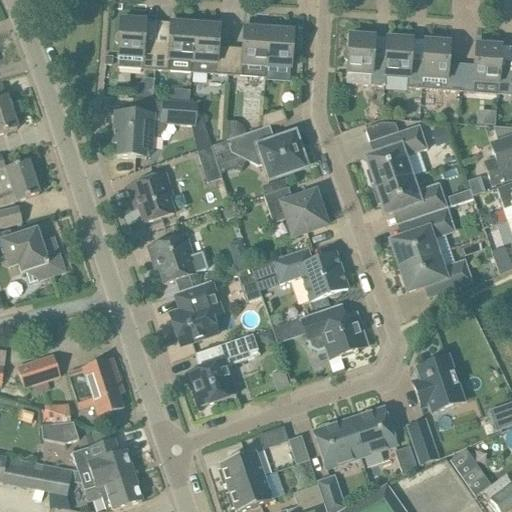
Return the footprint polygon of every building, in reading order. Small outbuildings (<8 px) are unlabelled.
[(120,20),(119,33),(116,36),(114,39),(114,45),(116,48),(118,51),(117,69),(154,72),(156,50),(156,44),(143,43),(145,18),(128,17),(128,21),(120,20)] [(169,45),(156,44),(156,50),(154,72),(191,74),(192,64),(195,26),(187,25),(187,21),(170,20),(169,45)] [(191,74),(228,77),(230,49),(217,48),(219,23),(202,22),(202,26),(195,26),(192,64),(191,74)] [(230,49),(228,77),(265,79),(266,69),(268,31),(261,30),(261,26),(244,25),(242,50),(230,49)] [(276,32),(268,31),(266,69),(290,71),(293,28),(276,27),(276,32)] [(384,88),(387,40),(385,60),(373,59),(374,34),(358,33),(357,37),(349,37),(348,50),(347,50),(346,50),(345,52),(344,53),(343,54),(343,55),(343,56),(343,57),(343,58),(344,60),(345,61),(346,62),(347,62),(346,85),(384,88)] [(407,90),(421,91),(425,42),(424,42),(423,63),(410,62),(412,37),(395,36),(395,40),(387,40),(384,88),(385,88),(385,78),(408,79),(407,90)] [(425,42),(421,91),(459,94),(461,65),(448,65),(450,40),(433,38),(432,43),(425,42)] [(496,96),(497,96),(500,48),(493,47),(493,43),(476,41),(474,66),(461,65),(459,94),(474,95),(474,84),(497,86),(496,96)] [(500,48),(497,96),(511,97),(511,65),(511,69),(499,68),(501,48),(500,48)] [(6,97),(0,99),(0,136),(17,131),(6,97)] [(197,105),(152,102),(133,100),(132,115),(114,114),(112,146),(117,146),(116,159),(135,160),(136,153),(151,154),(152,137),(158,137),(164,132),(165,126),(195,128),(196,113),(197,105)] [(262,118),(261,131),(269,128),(286,122),(282,111),(262,118)] [(195,128),(196,130),(204,128),(199,112),(196,113),(195,128)] [(224,143),(226,142),(246,136),(243,128),(236,123),(225,123),(224,143)] [(376,192),(411,180),(404,159),(427,151),(419,127),(398,134),(395,126),(382,125),(365,130),(370,145),(382,141),(386,152),(365,159),(369,172),(366,173),(370,185),(374,184),(376,192)] [(261,131),(246,136),(226,142),(228,150),(229,149),(231,154),(240,159),(239,160),(246,163),(246,162),(258,168),(263,166),(268,182),(305,169),(298,147),(293,149),(289,137),(269,144),(265,131),(269,129),(269,128),(261,131)] [(445,128),(435,131),(440,145),(450,142),(445,128)] [(511,168),(511,140),(490,148),(495,161),(484,165),(492,188),(511,180),(511,172),(511,169),(511,168)] [(215,159),(211,148),(196,153),(200,164),(215,159)] [(5,170),(1,157),(0,157),(0,208),(16,203),(39,196),(28,163),(5,170)] [(172,199),(164,176),(128,188),(133,203),(136,202),(144,225),(173,216),(168,200),(172,199)] [(406,210),(410,222),(447,210),(439,185),(415,193),(411,180),(376,192),(373,193),(377,206),(381,205),(385,217),(406,210)] [(283,181),(262,188),(265,197),(286,190),(283,181)] [(511,184),(496,190),(503,211),(511,208),(511,184)] [(292,202),(288,189),(286,190),(265,197),(263,197),(273,226),(286,221),(292,239),(325,228),(317,203),(313,204),(310,196),(292,202)] [(472,201),(469,192),(448,199),(451,208),(472,201)] [(0,230),(22,225),(17,208),(0,212),(0,230)] [(390,243),(399,269),(436,256),(432,242),(445,238),(443,233),(454,229),(447,210),(410,222),(414,235),(390,243)] [(10,240),(8,233),(0,235),(0,259),(5,258),(9,270),(18,267),(21,275),(24,274),(28,286),(65,274),(53,239),(40,243),(36,231),(10,240)] [(192,290),(188,278),(207,272),(202,254),(191,258),(184,236),(148,249),(152,261),(155,260),(164,286),(174,283),(178,294),(192,290)] [(228,246),(232,262),(246,257),(241,242),(228,246)] [(311,263),(307,250),(272,262),(280,287),(301,279),(309,304),(327,298),(330,301),(334,301),(338,300),(340,297),(341,294),(347,291),(335,255),(311,263)] [(436,256),(399,269),(407,294),(431,286),(436,298),(473,285),(466,266),(456,270),(454,265),(441,269),(436,256)] [(507,258),(494,262),(499,278),(511,271),(511,268),(510,263),(507,258)] [(255,280),(251,269),(235,275),(239,285),(255,280)] [(221,315),(210,283),(192,290),(178,294),(174,296),(180,312),(168,316),(180,349),(217,336),(211,318),(221,315)] [(346,326),(339,307),(300,320),(310,350),(318,353),(325,351),(329,362),(339,358),(341,361),(357,356),(356,352),(367,348),(357,321),(346,326)] [(271,332),(259,336),(262,343),(268,346),(275,344),(271,332)] [(236,397),(226,369),(259,358),(252,337),(195,356),(199,370),(188,374),(200,409),(236,397)] [(60,378),(53,357),(17,369),(24,390),(31,388),(34,396),(50,391),(47,382),(60,378)] [(339,358),(329,362),(333,374),(344,370),(341,361),(339,358)] [(462,405),(446,359),(440,361),(435,359),(426,362),(424,367),(417,369),(422,383),(413,386),(420,409),(430,406),(433,415),(462,405)] [(124,395),(112,360),(67,375),(77,407),(92,402),(98,419),(123,411),(118,397),(124,395)] [(283,373),(271,377),(277,394),(289,390),(283,373)] [(44,409),(46,427),(70,424),(68,407),(44,409)] [(348,422),(361,460),(396,448),(383,410),(377,412),(374,410),(366,413),(365,416),(348,422)] [(326,472),(361,460),(348,422),(331,428),(328,426),(319,428),(318,432),(313,434),(326,472)] [(437,461),(424,423),(408,428),(420,466),(437,461)] [(73,425),(58,426),(65,446),(78,442),(73,425)] [(309,463),(301,438),(288,443),(296,467),(309,463)] [(77,473),(81,483),(81,486),(84,493),(133,477),(125,452),(117,455),(113,441),(89,449),(89,450),(72,456),(77,473)] [(417,471),(409,448),(394,453),(402,476),(417,471)] [(463,451),(449,461),(475,497),(489,488),(463,451)] [(227,490),(263,478),(255,454),(219,466),(221,471),(218,472),(223,487),(226,486),(227,490)] [(72,472),(69,484),(81,486),(81,483),(77,473),(72,472)] [(133,477),(84,493),(87,504),(101,499),(102,502),(109,500),(112,511),(113,511),(141,503),(133,477)] [(340,511),(345,509),(334,477),(316,484),(318,489),(322,502),(325,511),(340,511)] [(511,484),(511,485),(505,477),(484,493),(490,501),(497,511),(508,511),(511,509),(511,484)] [(244,511),(272,503),(263,478),(227,490),(229,495),(226,496),(231,511),(234,510),(234,511),(244,511)] [(322,502),(318,489),(293,497),(298,510),(322,502)]
